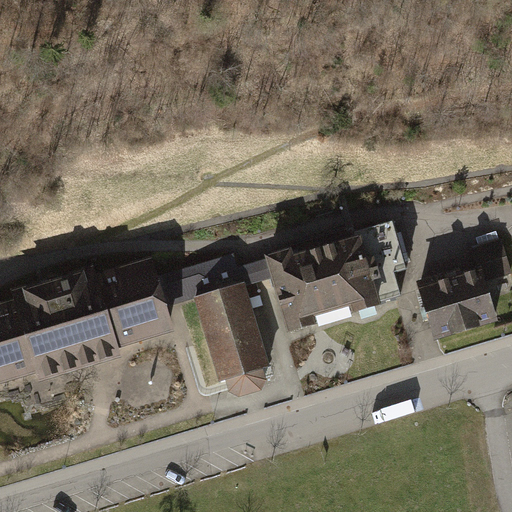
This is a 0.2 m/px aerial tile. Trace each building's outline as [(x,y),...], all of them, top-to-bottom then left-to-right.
[(393,224),(269,258),(275,277),(289,330),(406,297),(399,274),(407,272),(393,224)] [(475,267),(418,284),(434,340),(498,322),(487,284),(511,277),(499,234),(468,242),(475,267)] [(195,296),(246,281),(242,266),(239,253),(160,275),(168,303),(195,296)] [(242,266),(247,285),(266,280),(275,277),(269,258),(242,266)] [(0,311),(0,383),(41,372),(43,379),(125,356),(123,348),(176,333),(168,303),(160,275),(157,264),(100,280),(98,273),(14,297),(17,307),(0,311)] [(246,281),(195,296),(219,385),(227,383),(230,393),(241,399),(262,393),(269,381),(265,370),(272,368),(247,285),(246,281)] [(157,366),(150,365),(142,366),(136,369),(131,375),(129,381),(129,389),(131,395),(136,401),(142,405),(149,406),(156,405),(162,401),(167,396),(169,389),(170,382),(167,375),(163,370),(157,366)]
